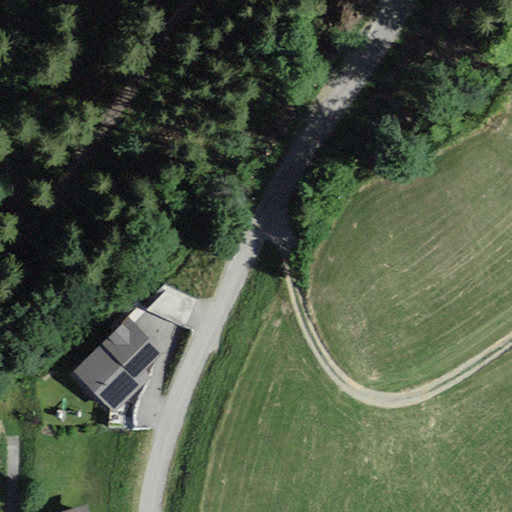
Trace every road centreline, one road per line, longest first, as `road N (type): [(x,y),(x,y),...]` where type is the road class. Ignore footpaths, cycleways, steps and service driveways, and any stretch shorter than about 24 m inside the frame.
road 1 (track): [(511,343),(436,390),(391,403),(353,391),(327,368),(302,321),(290,274),(292,232),(264,219)]
road 2 (residential): [(145,511),(153,468),(264,219)]
road 3 (unclassified): [(264,219),(378,0)]
